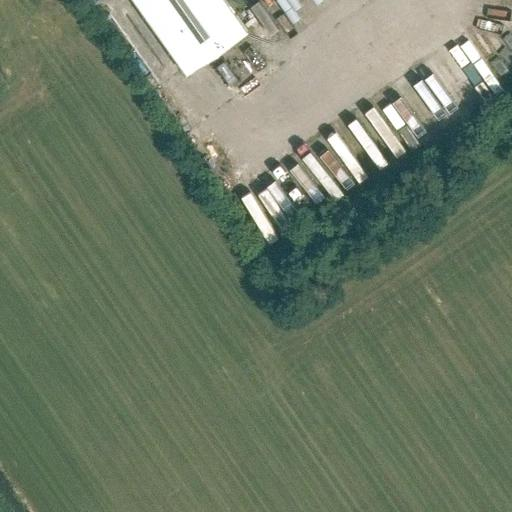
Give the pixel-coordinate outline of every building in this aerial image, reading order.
[(224,0),(134,0),(187,74),(247,32),(224,0)] [(257,0),(276,32),(296,21),(284,0),(257,0)] [(254,95),(268,113),(303,86),(289,67),(254,95)] [(486,68),(466,82),(480,102),(500,88),(486,68)] [(370,103),(358,109),(385,158),(397,151),(370,103)] [(330,129),(319,136),(330,153),(341,146),(330,129)]
